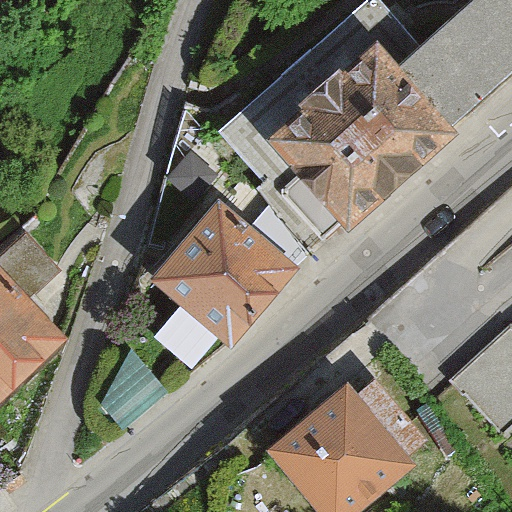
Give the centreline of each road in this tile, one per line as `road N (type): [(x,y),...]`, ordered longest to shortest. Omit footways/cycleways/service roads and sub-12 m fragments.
road 1 (residential): [(76,511),(511,143)]
road 2 (residential): [(511,216),(422,295),(452,329),(511,278)]
